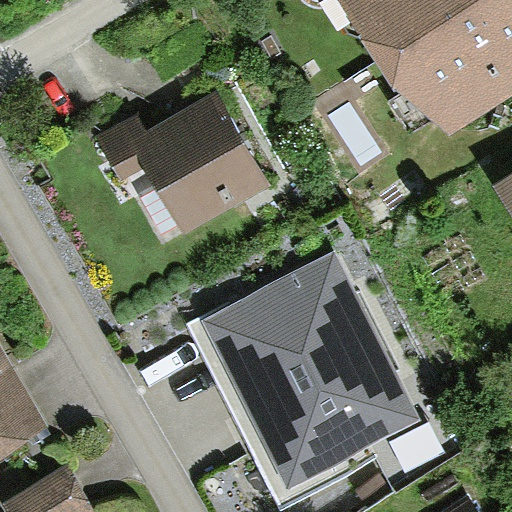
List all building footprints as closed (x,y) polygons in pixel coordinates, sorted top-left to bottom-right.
[(375,0),(398,39),(463,0),(375,0)] [(511,0),(463,0),(398,39),(444,115),(508,76),(504,70),(511,65),(511,0)] [(138,113),(108,130),(127,163),(150,150),(187,215),(262,172),(214,90),(147,128),(138,113)] [(332,251),(212,311),(291,469),(412,409),(332,251)] [(0,372),(0,446),(34,427),(0,372)] [(75,511),(56,477),(3,506),(5,511),(75,511)] [(478,511),(470,499),(449,511),(478,511)]
